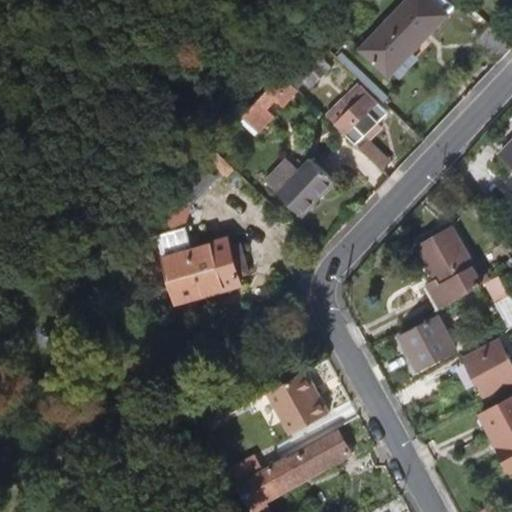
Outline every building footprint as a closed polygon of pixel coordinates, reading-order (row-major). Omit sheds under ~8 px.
[(419,50),(451,17),(433,0),(415,0),(364,52),(387,75),(415,46),(419,50)] [(511,50),(511,41),(496,27),(483,41),(504,60),(511,50)] [(314,85),(331,67),(315,51),(298,69),(314,85)] [(271,111),(294,85),(285,76),(244,121),(261,136),(278,117),(271,111)] [(362,145),(391,113),(371,93),(346,120),(339,113),(334,119),(362,145)] [(388,158),(372,143),(364,152),(380,167),(388,158)] [(511,165),(511,145),(502,156),(511,165)] [(239,171),(216,150),(210,157),(233,177),(239,171)] [(307,217),(342,179),(318,157),(283,195),(307,217)] [(192,226),(194,211),(185,202),(212,173),(203,165),(163,208),(184,228),(176,230),(175,225),(162,229),(181,304),(246,287),(234,240),(198,249),(192,226)] [(483,286),(453,229),(420,246),(438,281),(424,288),(436,311),(483,286)] [(511,319),(511,297),(509,293),(497,299),(509,322),(511,319)] [(454,348),(437,314),(399,333),(416,367),(454,348)] [(511,380),(511,367),(503,351),(508,348),(502,338),(463,358),(483,396),(511,380)] [(332,415),(309,372),(270,393),(293,436),(332,415)] [(511,468),(511,396),(481,413),(511,469),(511,468)] [(265,504),(352,455),(341,435),(254,483),(265,504)] [(260,458),(232,474),(239,487),(267,472),(260,458)]
